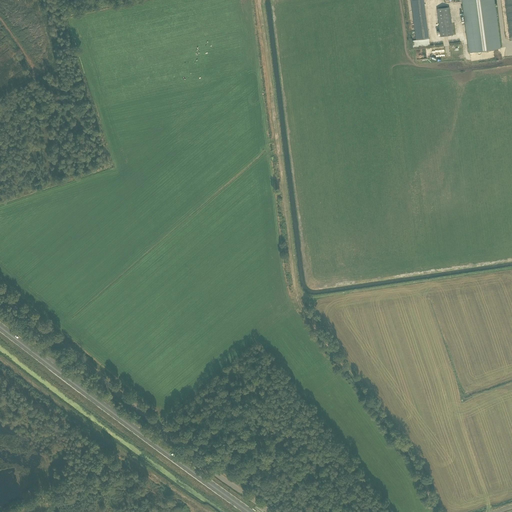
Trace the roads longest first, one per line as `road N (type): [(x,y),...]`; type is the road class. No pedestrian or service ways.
road 1 (track): [(434,511),(419,475),(295,293),(258,0)]
road 2 (unclassified): [(271,511),(0,293)]
road 3 (primary): [(248,511),(0,326)]
road 4 (track): [(11,511),(121,452),(209,511)]
road 5 (track): [(121,452),(0,358)]
